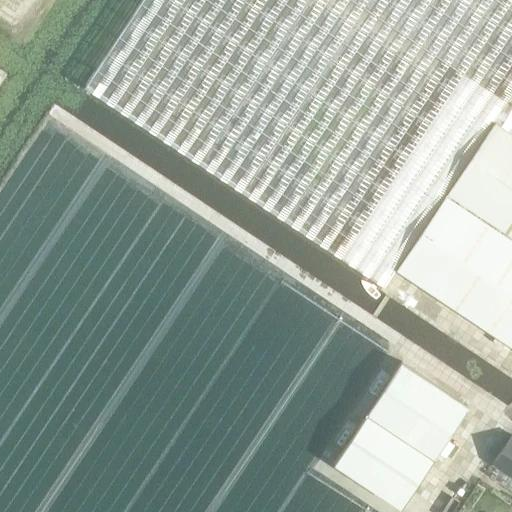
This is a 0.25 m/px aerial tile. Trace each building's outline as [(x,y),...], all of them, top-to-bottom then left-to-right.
[(511,131),(511,0),(140,0),(84,85),(382,283),(492,118),(493,119),(511,131)] [(469,155),(511,184),(511,131),(493,119),(469,155)] [(444,192),(511,237),(511,184),(469,155),(444,192)] [(419,229),(511,291),(511,237),(444,192),(419,229)] [(394,266),(511,344),(511,291),(419,229),(394,266)] [(402,360),(333,463),(401,508),(469,405),(402,360)] [(511,432),(510,431),(509,432),(501,446),(491,460),(511,474),(511,432)]
